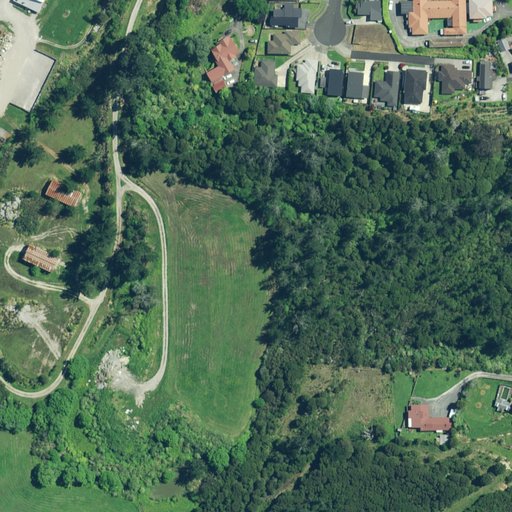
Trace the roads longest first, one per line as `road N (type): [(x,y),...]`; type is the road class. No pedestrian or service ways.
road 1 (track): [(138,0),(119,106),(121,154),(128,178),(155,201),(166,246),(166,320),(160,365),(136,405)]
road 2 (track): [(0,380),(44,394),(59,376),(111,251),(128,178)]
road 3 (track): [(87,0),(68,42),(75,59),(128,0)]
